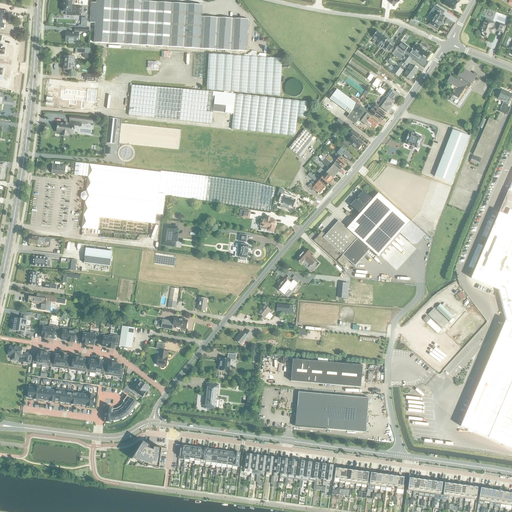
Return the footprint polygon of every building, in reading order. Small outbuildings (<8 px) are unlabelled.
[(63,6),(63,11),(66,12),(66,15),(70,15),(70,12),(71,12),(71,11),(74,11),(74,15),(81,16),(82,7),(74,6),(74,7),(72,7),(72,0),(63,0),(63,3),(63,6)] [(246,52),(248,20),(201,17),(202,5),(107,0),(96,0),(96,3),(91,3),(90,23),(95,24),(94,43),(246,52)] [(446,0),(444,4),(452,10),(455,5),(454,4),(457,0),(446,0)] [(430,21),(428,25),(432,28),(433,26),(437,29),(438,29),(437,29),(442,21),(443,21),(442,21),(442,20),(444,17),(444,16),(442,15),(444,11),(435,5),(432,10),(436,12),(433,16),(434,17),(431,22),(430,21)] [(483,35),(484,35),(483,36),(487,38),(488,34),(489,35),(489,33),(492,33),(493,29),(494,26),(492,25),(493,24),(485,21),(483,25),(482,25),(481,25),(481,26),(480,26),(480,27),(480,28),(481,29),(482,30),(481,32),(482,32),(482,33),(482,34),(482,35),(483,35)] [(502,32),(505,26),(498,23),(496,30),(502,32)] [(377,31),(373,37),(383,45),(384,44),(386,45),(384,48),(387,51),(391,45),(388,42),(388,43),(386,41),(388,38),(377,31)] [(66,33),(66,41),(78,41),(78,33),(72,32),(72,33),(66,33)] [(401,41),(397,47),(404,52),(408,47),(401,41)] [(413,50),(410,53),(417,58),(419,55),(425,59),(430,53),(426,50),(426,49),(423,47),(423,48),(419,45),(414,51),(413,50)] [(400,61),(399,64),(405,68),(411,59),(396,48),(392,54),(394,56),(400,61)] [(282,58),(209,54),(207,90),(280,96),(282,58)] [(398,77),(403,70),(405,68),(399,64),(398,64),(390,58),(388,61),(395,66),(394,68),(387,62),(384,66),(398,77)] [(405,68),(407,70),(414,75),(418,70),(409,64),(407,67),(406,67),(405,68)] [(468,88),(477,74),(474,72),(472,74),(463,68),(457,76),(458,77),(457,80),(450,76),(447,81),(457,87),(452,94),(458,98),(466,86),(468,88)] [(410,80),(414,75),(407,70),(405,72),(404,71),(402,74),(410,80)] [(375,80),(374,82),(372,85),(376,87),(380,81),(377,79),(376,79),(376,78),(375,80)] [(131,85),(128,116),(212,124),(213,112),(233,114),(231,129),(291,136),(296,133),(297,117),(305,118),(307,102),(213,91),(213,92),(131,85)] [(380,87),(376,91),(382,95),(385,91),(380,87)] [(65,91),(61,90),(60,98),(62,98),(62,99),(69,100),(69,99),(81,100),(80,108),(85,108),(86,91),(65,89),(65,91)] [(87,89),(86,102),(95,103),(96,90),(87,89)] [(357,104),(337,89),(329,99),(349,114),(357,104)] [(393,104),(399,95),(393,90),(393,91),(391,89),(384,97),(387,99),(393,104)] [(509,107),(507,106),(508,104),(511,94),(502,90),(498,99),(504,102),(500,109),(502,110),(501,113),(507,115),(509,107)] [(393,104),(387,99),(380,108),(387,112),(393,104)] [(361,122),(366,114),(367,114),(368,112),(357,104),(349,114),(347,117),(355,123),(358,119),(361,122)] [(376,104),(373,109),(383,117),(386,114),(379,108),(380,107),(376,104)] [(383,117),(373,109),(370,114),(373,116),(374,114),(381,120),(383,117)] [(378,123),(367,114),(366,114),(361,122),(365,125),(367,122),(374,128),(378,123)] [(58,123),(57,132),(61,132),(61,135),(68,136),(68,133),(72,134),(73,125),(75,125),(75,121),(92,123),(92,119),(70,116),(69,120),(70,121),(70,125),(68,124),(64,123),(64,124),(58,123)] [(114,144),(117,119),(110,118),(107,143),(114,144)] [(489,118),(473,155),(482,159),(498,122),(489,118)] [(315,138),(304,129),(289,148),(300,157),(315,138)] [(360,148),(360,146),(363,143),(357,138),(359,136),(352,130),(349,134),(352,137),(348,141),(358,149),(359,149),(360,148)] [(434,176),(451,182),(469,136),(452,130),(434,176)] [(409,132),(405,144),(416,148),(418,142),(421,143),(423,139),(420,138),(420,136),(409,132)] [(341,148),(337,153),(341,157),(342,155),(349,160),(352,156),(347,153),(341,148)] [(326,159),(339,171),(346,163),(346,162),(346,163),(340,157),(336,162),(329,155),(326,159)] [(330,169),(326,173),(333,178),(339,171),(326,159),(323,162),(330,169)] [(155,224),(158,194),(183,198),(221,204),(270,212),(272,196),(274,197),(275,188),(256,183),(233,180),(205,176),(179,173),(89,164),(89,167),(83,166),(84,164),(75,163),(74,176),(88,177),(86,193),(84,193),(82,194),(82,198),(83,200),(85,200),(85,203),(82,228),(98,230),(100,217),(155,224)] [(65,166),(53,165),(52,173),(64,174),(65,166)] [(325,187),(333,178),(326,173),(321,168),(318,171),(318,172),(322,175),(318,179),(319,181),(325,186),(325,187)] [(314,192),(315,190),(319,194),(325,187),(319,181),(318,180),(313,186),(310,183),(308,186),(314,192)] [(460,426),(511,447),(511,180),(508,190),(499,212),(471,278),(498,290),(505,321),(460,426)] [(284,206),(288,207),(288,208),(291,209),(292,207),(293,208),(296,200),(283,195),(285,191),(279,189),(277,196),(282,198),(281,203),(284,204),(284,206)] [(347,228),(370,249),(378,257),(410,222),(378,193),(371,201),(370,199),(371,198),(363,192),(358,197),(359,198),(357,200),(356,200),(351,205),(358,212),(361,209),(362,211),(347,228)] [(267,217),(266,219),(261,218),(261,219),(259,219),(258,225),(260,225),(260,226),(263,227),(264,227),(268,227),(268,229),(269,229),(269,230),(270,231),(271,231),(272,231),(272,230),(273,230),(273,229),(273,228),(274,228),(275,221),(271,220),(271,219),(272,219),(272,218),(270,218),(270,217),(269,217),(269,216),(268,216),(267,216),(267,217)] [(323,233),(322,231),(314,240),(332,257),(337,261),(343,267),(349,261),(355,266),(370,249),(347,228),(338,221),(337,222),(326,234),(325,235),(323,233)] [(177,227),(165,225),(162,245),(175,247),(175,241),(177,241),(178,233),(176,232),(177,227)] [(28,244),(38,245),(40,246),(41,241),(44,241),(50,243),(51,238),(48,238),(45,238),(35,237),(32,237),(30,237),(28,244)] [(240,260),(246,261),(246,258),(247,258),(247,253),(248,253),(248,250),(249,245),(239,244),(238,249),(237,257),(240,257),(240,260)] [(112,251),(86,248),(84,263),(110,266),(112,251)] [(297,260),(301,264),(305,259),(311,265),(316,260),(309,254),(311,253),(306,249),(297,260)] [(33,265),(47,267),(47,258),(34,257),(33,261),(33,262),(32,264),(33,264),(33,265)] [(30,285),(31,285),(31,286),(35,286),(36,285),(38,286),(38,285),(39,279),(42,279),(42,275),(39,275),(39,274),(36,273),(36,272),(32,272),(32,273),(31,273),(31,277),(30,278),(31,278),(30,279),(30,280),(30,284),(30,285)] [(283,294),(287,288),(291,291),(297,284),(292,279),(289,282),(285,279),(282,282),(283,283),(281,285),(280,285),(277,289),(283,294)] [(340,283),(339,298),(344,298),(344,293),(347,294),(348,283),(340,283)] [(167,307),(168,308),(176,309),(179,289),(170,288),(169,300),(166,300),(166,303),(168,303),(167,307)] [(57,296),(40,294),(39,298),(29,296),(28,303),(32,304),(32,302),(36,303),(36,304),(40,305),(39,310),(45,311),(47,301),(56,303),(57,296)] [(198,310),(205,311),(207,299),(200,297),(198,310)] [(277,304),(276,312),(289,313),(289,309),(293,310),(293,305),(277,304)] [(449,321),(454,317),(456,314),(446,304),(443,307),(440,304),(436,308),(449,321)] [(260,317),(262,320),(264,317),(264,318),(271,310),(264,305),(257,312),(261,315),(260,317)] [(433,308),(428,314),(442,328),(448,322),(433,308)] [(13,319),(12,322),(14,323),(13,324),(26,326),(27,320),(28,316),(21,315),(21,319),(14,318),(14,319),(13,319)] [(427,315),(423,319),(438,333),(441,329),(427,315)] [(176,330),(176,327),(186,329),(187,321),(174,319),(174,322),(162,320),(161,328),(176,330)] [(12,325),(11,329),(13,329),(12,330),(19,331),(19,334),(25,335),(26,332),(25,331),(26,326),(13,324),(13,325),(12,325)] [(40,324),(39,332),(42,332),(41,337),(42,337),(42,338),(47,339),(49,325),(49,326),(44,326),(44,324),(40,324)] [(47,339),(48,338),(53,339),(54,334),(57,334),(58,327),(49,325),(47,339)] [(135,328),(122,326),(119,346),(132,348),(135,328)] [(67,342),(68,342),(70,328),(60,327),(59,335),(62,335),(62,340),(67,341),(67,342)] [(70,328),(68,342),(73,343),(73,342),(74,337),(77,338),(79,330),(75,329),(75,330),(74,330),(70,330),(70,328)] [(81,330),(79,338),(83,338),(82,343),(82,344),(88,345),(90,333),(84,332),(84,331),(81,330)] [(252,334),(248,330),(245,334),(242,332),(235,340),(241,345),(248,337),(249,337),(252,334)] [(90,333),(88,345),(88,344),(94,345),(94,340),(98,341),(99,333),(95,332),(95,335),(90,334),(90,333)] [(102,346),(108,347),(108,348),(110,335),(109,337),(104,336),(105,334),(101,333),(100,341),(103,341),(102,346)] [(115,343),(118,344),(119,336),(110,335),(108,348),(114,349),(114,348),(115,343)] [(159,356),(158,356),(157,365),(160,365),(160,366),(160,367),(161,368),(162,369),(163,368),(164,368),(165,367),(165,366),(166,366),(166,365),(167,364),(168,362),(167,361),(167,358),(167,352),(164,351),(164,350),(165,344),(157,343),(156,349),(160,349),(159,356)] [(9,349),(9,351),(9,352),(9,355),(12,355),(11,359),(12,359),(12,361),(16,361),(16,360),(17,360),(18,356),(21,357),(21,356),(25,357),(24,362),(30,363),(32,355),(25,354),(25,355),(23,355),(21,355),(22,349),(17,348),(17,349),(15,349),(16,348),(10,347),(10,348),(9,349)] [(38,352),(37,357),(34,356),(33,364),(36,364),(36,363),(42,364),(44,352),(38,351),(38,352)] [(48,364),(47,366),(51,367),(52,359),(49,358),(50,353),(44,353),(44,352),(42,364),(42,363),(48,364)] [(220,358),(219,370),(229,371),(230,360),(236,361),(236,354),(228,353),(227,359),(220,358)] [(56,354),(55,359),(52,359),(51,367),(60,368),(62,355),(61,355),(56,354)] [(67,356),(62,355),(60,368),(68,369),(70,362),(67,361),(67,356)] [(79,357),(74,357),(73,357),(73,362),(70,362),(68,369),(77,371),(79,357)] [(84,364),(85,359),(80,358),(79,357),(77,371),(86,372),(87,364),(84,364)] [(293,359),(291,381),(360,387),(362,365),(293,359)] [(87,364),(86,372),(95,373),(97,360),(97,361),(91,360),(90,365),(87,364)] [(95,373),(96,372),(101,373),(101,374),(104,375),(105,367),(102,367),(103,362),(103,361),(97,360),(95,373)] [(105,367),(104,375),(113,376),(115,363),(109,362),(109,363),(108,368),(105,367)] [(115,364),(115,363),(113,376),(114,374),(119,375),(119,377),(122,378),(123,370),(120,369),(121,364),(115,364)] [(135,384),(132,389),(142,397),(146,392),(145,392),(149,387),(139,380),(135,384)] [(205,403),(204,408),(208,408),(215,409),(217,392),(218,392),(218,385),(207,383),(205,396),(206,396),(206,403),(205,403)] [(298,392),(297,406),(295,427),(327,429),(366,432),(369,398),(298,392)] [(105,417),(105,421),(111,422),(111,421),(113,421),(121,419),(129,414),(133,408),(137,403),(127,396),(123,401),(124,402),(121,406),(117,408),(112,409),(113,408),(107,407),(106,411),(105,417)] [(149,447),(142,443),(134,456),(138,459),(137,461),(143,464),(144,462),(148,464),(147,466),(159,467),(162,448),(154,447),(153,449),(149,447)] [(251,455),(251,454),(252,454),(244,453),(243,463),(245,463),(245,468),(249,469),(250,468),(252,468),(254,456),(251,455)] [(254,454),(254,456),(252,468),(252,469),(257,470),(257,469),(259,469),(261,457),(258,456),(258,455),(259,455),(254,454),(253,454),(254,454)] [(261,455),(261,457),(259,469),(259,470),(264,471),(264,470),(266,470),(268,457),(265,457),(266,456),(261,455)] [(268,456),(268,457),(266,470),(266,471),(271,472),(271,471),(273,471),(275,458),(273,458),(273,457),(268,456)] [(275,457),(275,458),(273,471),(273,472),(278,473),(278,472),(280,472),(282,459),(280,459),(280,458),(275,457)] [(282,458),(282,459),(280,472),(280,473),(285,474),(285,473),(288,473),(289,460),(287,460),(287,459),(287,458),(282,458)] [(288,473),(287,474),(292,475),(292,474),(295,474),(297,461),(294,461),(294,460),(295,459),(290,459),(289,459),(289,460),(288,473)] [(304,461),(299,460),(299,461),(299,462),(297,461),(295,474),(298,474),(297,475),(302,476),(302,475),(304,462),(304,461)] [(306,461),(306,462),(306,463),(304,462),(302,475),(305,475),(305,476),(309,477),(309,476),(311,463),(311,462),(312,462),(306,461)] [(316,478),(317,477),(318,464),(318,463),(319,463),(313,462),(314,462),(313,464),(311,463),(309,476),(312,476),(312,477),(316,478)] [(321,465),(318,464),(317,477),(319,477),(319,478),(323,479),(323,480),(325,465),(326,464),(321,463),(321,465)] [(333,465),(328,464),(328,465),(325,465),(323,480),(326,481),(326,482),(330,482),(333,465)]
